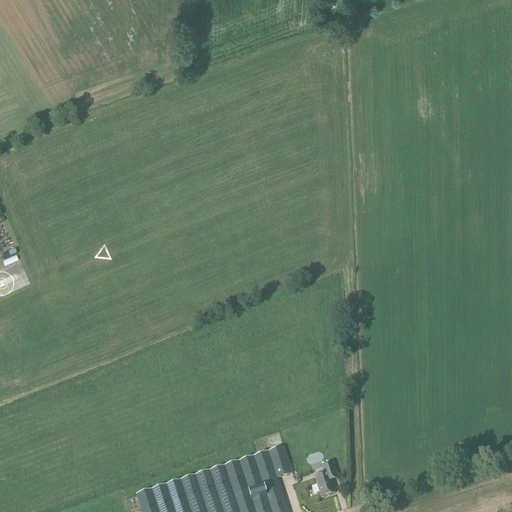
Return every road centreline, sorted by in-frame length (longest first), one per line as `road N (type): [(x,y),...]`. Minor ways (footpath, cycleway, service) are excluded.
road 1 (track): [(352,511),(348,270)]
road 2 (track): [(511,452),(354,511)]
